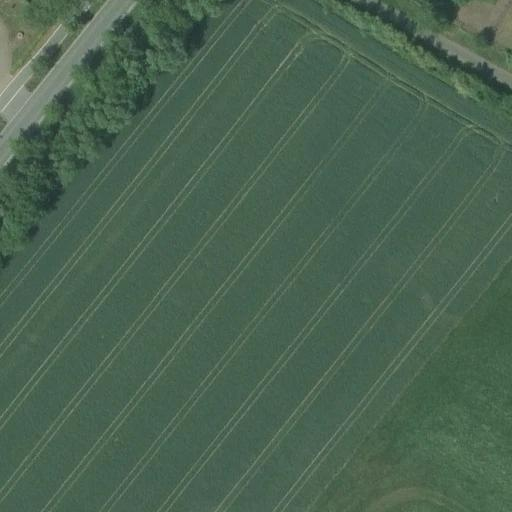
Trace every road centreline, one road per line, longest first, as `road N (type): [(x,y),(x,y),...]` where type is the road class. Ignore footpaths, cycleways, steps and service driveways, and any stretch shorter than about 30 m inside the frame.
road 1 (tertiary): [(0,159),(126,0)]
road 2 (residential): [(511,84),(361,0)]
